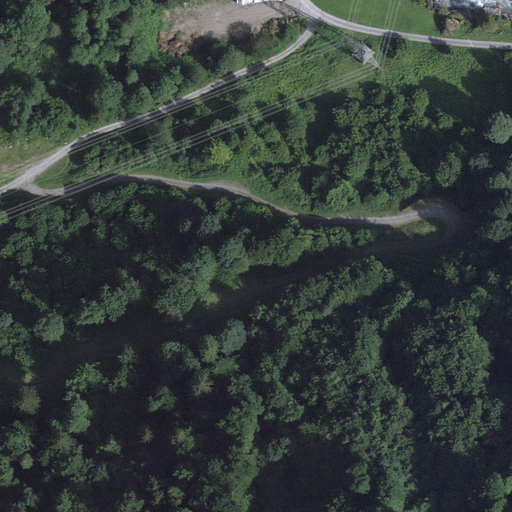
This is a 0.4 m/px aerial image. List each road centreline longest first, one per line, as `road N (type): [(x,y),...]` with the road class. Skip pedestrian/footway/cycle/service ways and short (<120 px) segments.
road 1 (track): [(18,183),(48,192),(139,175),(233,186),(303,219),(397,222),(437,206),(453,226),(450,241),(434,251),(374,250),(278,283),(186,330),(96,349),(0,384)]
road 2 (track): [(0,190),(82,138),(287,52),(314,15)]
road 3 (track): [(511,46),(380,32),(314,15)]
